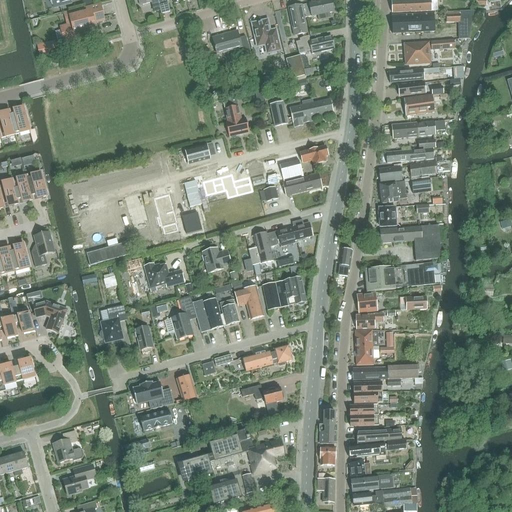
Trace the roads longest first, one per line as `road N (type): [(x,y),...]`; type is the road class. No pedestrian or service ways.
road 1 (residential): [(341,511),(348,318),(368,202),(382,0)]
road 2 (tertiary): [(320,325),(349,133),(357,0)]
road 3 (residential): [(119,380),(320,325)]
road 4 (tertiary): [(305,511),(320,325)]
road 5 (residential): [(0,98),(123,65),(132,53),(129,35)]
road 6 (residential): [(264,0),(129,35)]
road 7 (unknown): [(335,214),(202,244)]
